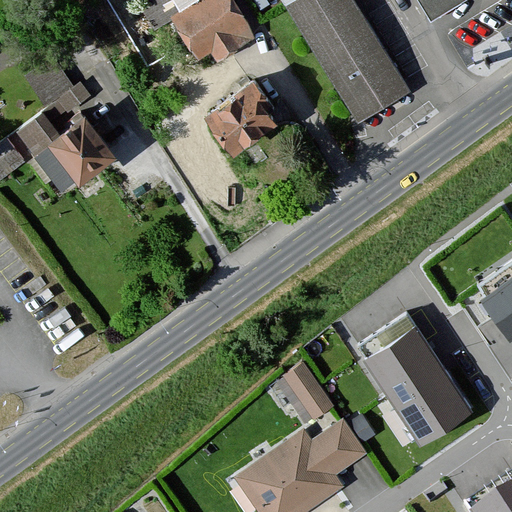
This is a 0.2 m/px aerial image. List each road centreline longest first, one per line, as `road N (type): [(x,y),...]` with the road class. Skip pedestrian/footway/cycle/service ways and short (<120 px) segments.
road 1 (secondary): [(0,469),(511,90)]
road 2 (residential): [(375,511),(511,418)]
